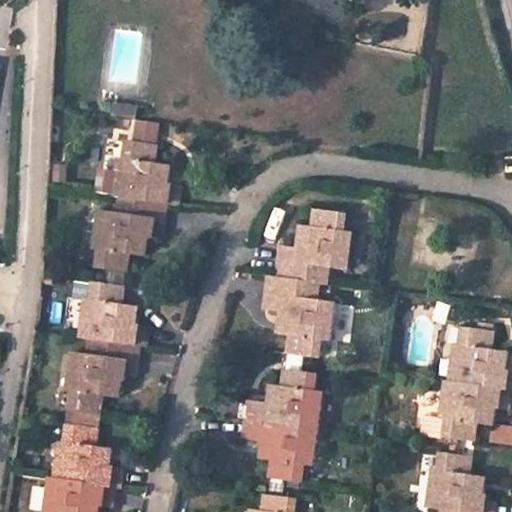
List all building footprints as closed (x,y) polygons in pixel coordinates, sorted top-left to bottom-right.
[(158,165),(160,146),(126,142),(124,160),(118,160),(114,197),(117,197),(170,204),(182,206),(185,188),(173,187),(175,168),(158,165)] [(130,271),(132,254),(150,256),(153,239),(156,239),(156,233),(165,234),(170,204),(117,197),(115,214),(99,211),(95,250),(99,250),(97,268),(109,269),(130,271)] [(351,215),(316,211),(314,228),(300,226),(297,248),(281,246),(277,276),(323,283),(330,284),(332,266),(352,269),(357,234),(349,233),(351,215)] [(339,304),(320,302),(323,283),(277,276),(268,275),(265,307),(282,309),(280,332),(292,334),(290,354),(302,356),(324,359),(326,338),(334,339),(339,304)] [(152,330),(138,328),(141,310),(125,308),(127,288),(107,286),(94,284),(91,304),(85,303),(81,337),(92,339),(144,346),(150,346),(152,330)] [(461,348),(454,347),(449,380),(511,389),(511,373),(509,373),(511,356),(495,354),(497,335),(463,329),(461,348)] [(91,356),(73,354),(68,391),(74,391),(72,408),(85,410),(104,412),(106,396),(123,399),(125,381),(128,381),(129,374),(140,376),(144,346),(92,339),(91,356)] [(269,404),(251,402),(249,420),(321,430),(325,393),(319,392),(321,376),(300,373),(286,371),(284,388),(272,386),(269,404)] [(476,440),(478,423),(496,426),(499,408),(511,409),(511,404),(511,389),(449,380),(446,380),(441,416),(445,416),(443,435),(459,437),(473,439),(476,440)] [(264,442),(261,459),(274,461),(271,478),(284,480),(306,482),(308,466),(316,467),(321,430),(249,420),(246,440),(264,442)] [(99,448),(101,431),(83,428),(68,425),(66,444),(60,444),(56,479),(117,487),(122,488),(124,474),(112,471),(115,451),(99,448)] [(494,443),(511,445),(511,428),(496,426),(494,443)] [(434,470),(429,507),(443,508),(442,511),(498,511),(500,504),(486,502),(487,497),(485,497),(487,478),(469,475),(472,459),(470,458),(473,439),(459,437),(456,455),(440,453),(438,470),(434,470)] [(100,511),(101,506),(114,507),(117,487),(56,479),(50,478),(45,511),(100,511)] [(299,511),(301,501),(282,497),(266,495),(264,511),(299,511)]
